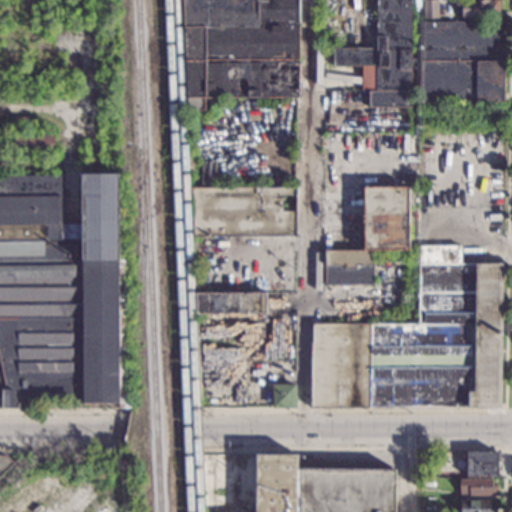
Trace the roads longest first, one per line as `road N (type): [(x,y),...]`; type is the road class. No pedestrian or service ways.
road 1 (residential): [(304,432),(308,0)]
road 2 (secondary): [(511,432),(205,434)]
road 3 (secondary): [(126,434),(0,433)]
